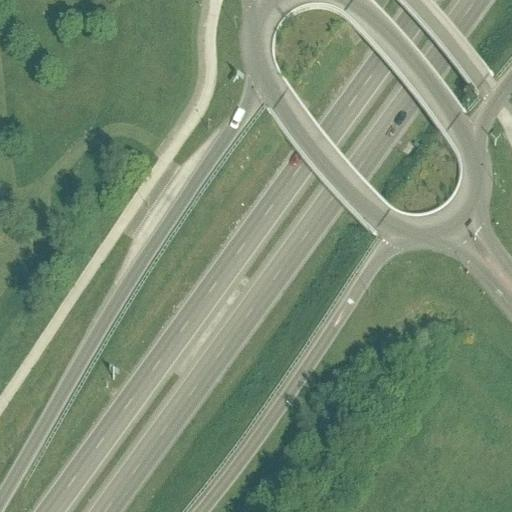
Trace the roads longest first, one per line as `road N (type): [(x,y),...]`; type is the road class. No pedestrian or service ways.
road 1 (primary): [(422,0),(51,511)]
road 2 (primary): [(106,511),(477,0)]
road 3 (primary): [(263,82),(125,280),(0,501)]
road 4 (primary): [(198,511),(396,237)]
road 5 (tertiary): [(263,82),(396,237)]
road 6 (tertiary): [(466,135),(404,51),(353,0)]
